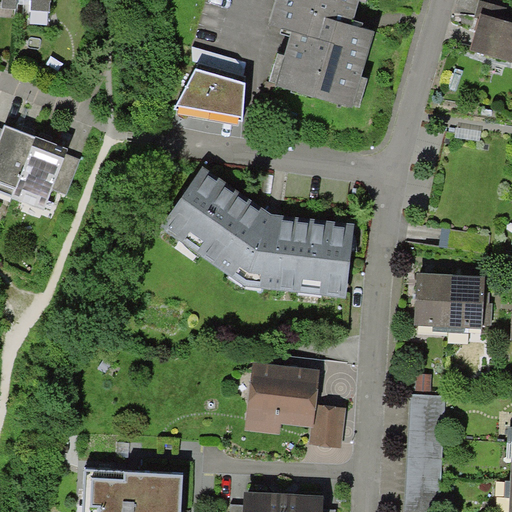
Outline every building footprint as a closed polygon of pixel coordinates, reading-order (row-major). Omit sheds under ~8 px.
[(359,0),(272,0),(265,23),(292,31),(276,85),(352,108),(375,31),(352,24),(359,0)] [(511,26),(479,17),(469,49),(511,61),(511,26)] [(242,118),(244,75),(201,63),(178,107),(242,118)] [(8,125),(0,147),(0,182),(3,183),(0,190),(17,197),(40,136),(8,125)] [(418,128),(410,164),(435,169),(443,133),(418,128)] [(51,202),(72,148),(40,136),(17,197),(36,204),(38,197),(51,202)] [(344,295),(352,228),(271,218),(201,168),(159,225),(240,284),(344,295)] [(410,171),(402,207),(427,213),(435,177),(410,171)] [(449,276),(415,274),(412,323),(445,326),(449,276)] [(483,278),(449,276),(445,326),(479,328),(483,278)] [(309,422),(314,371),(251,365),(247,411),(277,414),(277,420),(309,422)] [(410,392),(404,511),(424,511),(440,511),(446,394),(410,392)] [(179,511),(181,473),(90,468),(87,511),(179,511)] [(241,511),(281,511),(282,496),(243,494),(241,511)] [(320,511),(321,498),(282,496),(281,511),(320,511)]
